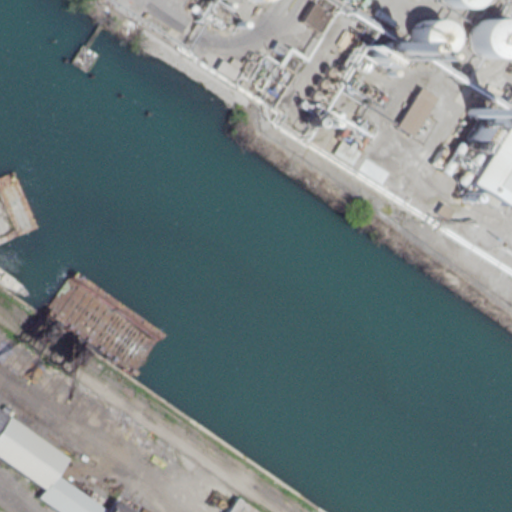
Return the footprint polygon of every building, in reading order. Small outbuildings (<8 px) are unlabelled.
[(504,18),(467,21),(470,57),(507,54),(504,18)] [(411,58),(446,48),(438,19),(403,29),(411,58)] [(511,186),(511,124),(504,119),(465,184),(501,206),(511,186)] [(221,169),(256,186),(268,162),(234,144),(221,169)] [(125,511),(110,502),(105,509),(53,476),(66,455),(0,413),(0,461),(41,487),(33,500),(51,511),(125,511)] [(222,511),(254,511),(232,497),(222,511)]
